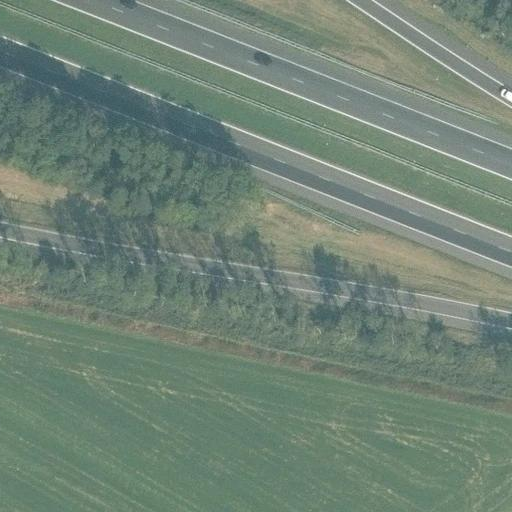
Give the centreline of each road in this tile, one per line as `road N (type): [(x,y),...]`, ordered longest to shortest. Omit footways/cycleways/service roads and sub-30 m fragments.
road 1 (motorway): [(0,51),(511,251)]
road 2 (motorway): [(0,229),(511,321)]
road 3 (motorway): [(511,164),(92,0)]
road 4 (motorway): [(511,100),(358,0)]
